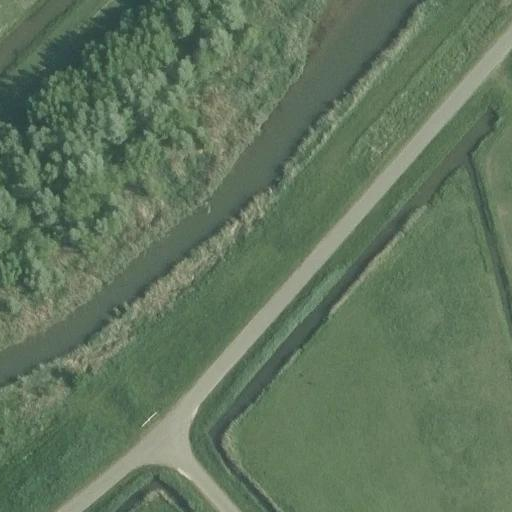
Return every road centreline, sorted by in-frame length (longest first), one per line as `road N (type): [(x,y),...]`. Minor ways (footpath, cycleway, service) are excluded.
road 1 (unclassified): [(149,438),(511,30)]
road 2 (unclassified): [(54,511),(149,438)]
